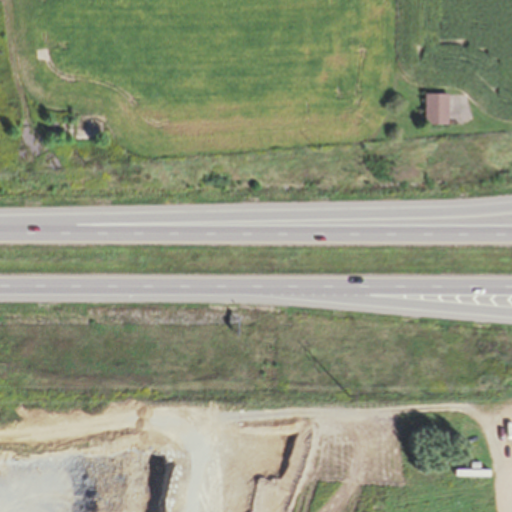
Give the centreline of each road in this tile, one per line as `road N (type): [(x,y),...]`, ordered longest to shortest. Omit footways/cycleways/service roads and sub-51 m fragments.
road 1 (trunk): [(0,287),(511,287)]
road 2 (trunk): [(511,231),(0,231)]
road 3 (trunk): [(511,204),(35,232)]
road 4 (trunk): [(280,286),(511,308)]
